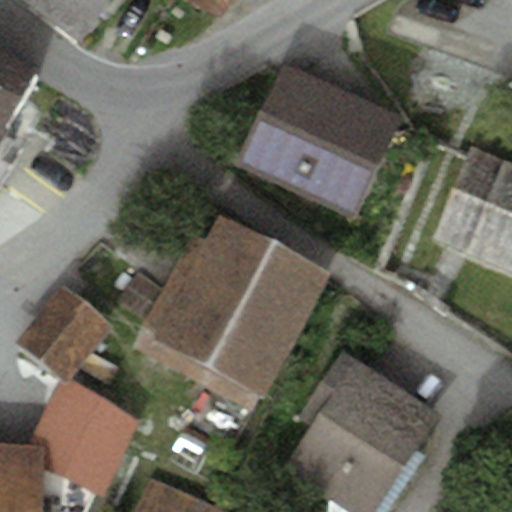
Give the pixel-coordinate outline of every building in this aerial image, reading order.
[(108,0),(28,0),(78,40),(108,0)] [(188,0),(218,17),(230,0),(188,0)] [(0,125),(32,67),(0,51),(0,177),(3,173),(0,171),(0,125)] [(402,116),(284,64),(237,161),(359,218),(402,116)] [(511,160),(474,144),(429,247),(511,282),(511,160)] [(330,276),(216,215),(202,239),(188,233),(161,285),(133,271),(113,305),(143,327),(132,344),(252,411),(330,276)] [(108,328),(62,288),(17,340),(63,380),(108,328)] [(371,511),(436,414),(341,352),(297,418),(312,427),(286,466),(355,511),(371,511)] [(99,399),(75,446),(113,491),(141,423),(99,399)] [(0,511),(38,511),(41,445),(0,444),(0,511)] [(213,511),(150,483),(137,511),(213,511)]
